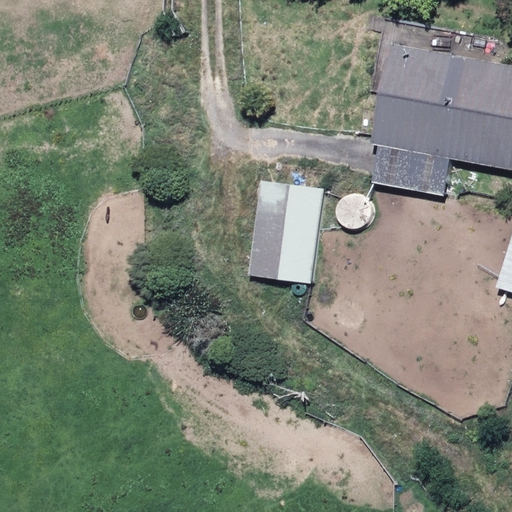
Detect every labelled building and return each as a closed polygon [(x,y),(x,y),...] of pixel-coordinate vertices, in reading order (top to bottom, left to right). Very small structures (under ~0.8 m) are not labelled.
[(511,74),(396,51),(375,152),(389,155),(456,168),(511,179),(511,74)] [(447,208),(456,168),(389,155),(381,194),(447,208)] [(361,190),(351,187),(347,187),(343,188),(340,189),(336,192),(333,194),(330,197),(328,201),(327,205),(326,209),(326,213),(327,217),(329,220),(331,224),(333,227),(336,230),(340,232),(344,233),(348,234),(352,234),(356,233),(360,231),(363,229),(366,227),(369,224),(371,220),(372,216),(373,212),(373,208),(372,204),(371,200),(368,197),(366,194),(363,191),(361,190)] [(257,285),(316,291),(327,201),(268,194),(257,285)] [(511,249),(498,296),(511,300),(511,249)]
